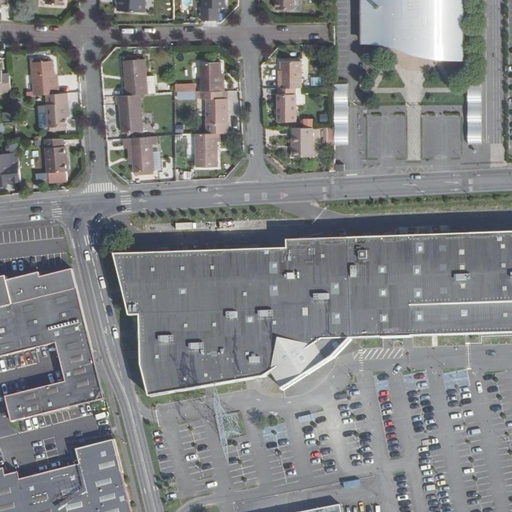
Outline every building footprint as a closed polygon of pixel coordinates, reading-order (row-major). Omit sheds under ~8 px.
[(3,5),(10,5),(10,0),(0,0),(0,8),(2,9),(3,5)] [(146,0),(119,0),(118,11),(146,13),(146,0)] [(227,0),(204,0),(205,8),(223,8),(228,8),(227,0)] [(277,0),(278,2),(278,10),(296,10),(296,0),(277,0)] [(363,0),(364,43),(390,43),(394,35),(398,31),(406,26),(414,24),(418,24),(422,25),(431,30),(436,35),(439,40),(441,44),(442,60),(467,60),(466,0),(363,0)] [(223,8),(205,8),(205,24),(223,24),(223,8)] [(394,35),(390,43),(442,60),(441,44),(439,40),(436,35),(431,30),(422,25),(418,24),(414,24),(406,26),(398,31),(394,35)] [(125,89),(121,90),(122,98),(140,96),(147,95),(146,78),(144,61),(123,62),(125,89)] [(34,64),(29,64),(32,98),(45,97),(57,95),(56,88),(53,89),(52,77),(51,62),(44,63),(34,64)] [(284,80),(282,80),(282,89),(299,89),(303,89),(304,89),(304,62),(284,62),(284,80)] [(223,63),(202,63),(203,93),(226,92),(226,84),(223,84),(223,63)] [(0,72),(0,94),(13,93),(12,76),(5,77),(4,72),(0,72)] [(153,77),(146,78),(147,95),(155,95),(153,77)] [(323,77),(305,78),(306,86),(324,85),(323,77)] [(198,83),(177,84),(177,92),(198,91),(198,83)] [(484,83),(471,83),(471,105),(471,145),(485,145),(484,83)] [(336,85),(336,89),(336,129),(337,141),(337,145),(350,144),(349,106),(349,84),(336,85)] [(280,123),(299,123),(299,106),(299,89),(282,89),(280,89),(280,123)] [(206,135),(230,134),(230,100),(226,100),(226,92),(203,93),(203,100),(208,100),(208,124),(206,124),(206,135)] [(45,97),(47,130),(49,130),(65,129),(66,129),(65,119),(64,105),(67,105),(66,95),(57,95),(45,97)] [(121,135),(143,133),(140,96),(122,98),(115,99),(115,107),(119,106),(121,135)] [(4,122),(15,120),(13,111),(2,113),(4,122)] [(331,115),(322,116),(322,123),(331,123),(331,115)] [(295,158),(315,158),(315,129),(295,129),(295,158)] [(336,129),(325,129),(325,141),(337,141),(336,129)] [(218,144),(222,144),(222,136),(197,136),(197,170),(219,170),(218,144)] [(134,174),(154,172),(151,148),(157,148),(156,138),(124,141),(125,148),(127,148),(131,147),(133,167),(134,174)] [(65,148),(62,149),(61,140),(44,142),(47,176),(63,174),(67,174),(65,148)] [(460,158),(460,146),(421,146),(421,157),(460,158)] [(0,183),(1,184),(8,183),(21,182),(19,153),(0,154),(0,183)] [(288,249),(115,255),(131,316),(141,316),(142,367),(150,397),(265,377),(273,372),(283,389),(325,362),(315,345),(323,340),(511,333),(511,232),(288,240),(288,249)] [(6,399),(12,425),(79,408),(106,401),(101,384),(88,330),(73,270),(41,278),(40,274),(7,282),(6,277),(0,278),(0,358),(43,348),(57,345),(67,384),(6,399)] [(0,511),(133,511),(116,439),(78,448),(82,463),(21,478),(20,471),(7,474),(5,467),(0,468),(0,511)]
